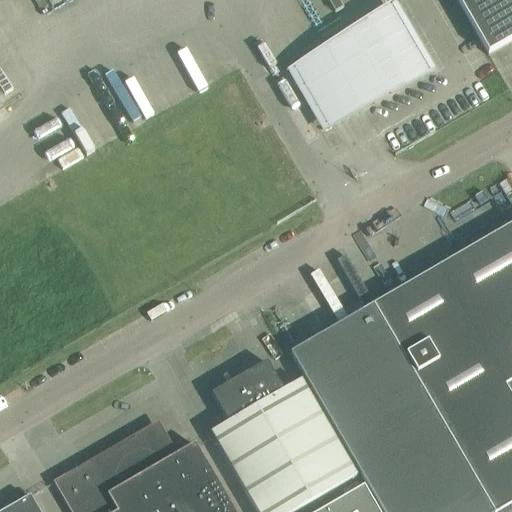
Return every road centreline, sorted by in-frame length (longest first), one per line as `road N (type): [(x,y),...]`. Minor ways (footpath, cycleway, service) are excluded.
road 1 (unclassified): [(0,427),(511,129)]
road 2 (unknown): [(346,226),(236,25),(230,0)]
